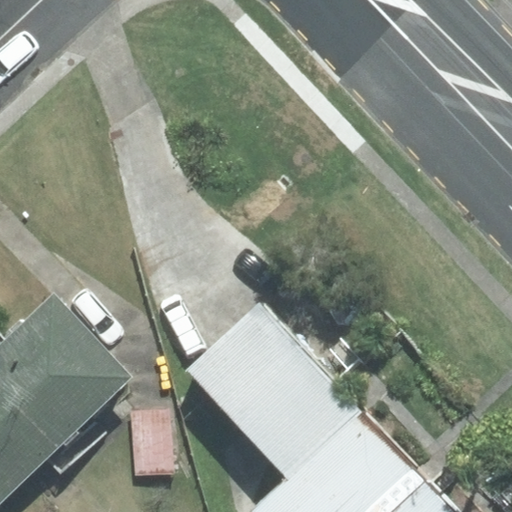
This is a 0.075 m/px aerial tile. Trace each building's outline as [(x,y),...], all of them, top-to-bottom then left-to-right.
[(131,377),(53,295),(5,340),(0,334),(0,500),(46,457),(61,472),(103,432),(89,417),(131,377)] [(288,479),(362,411),(264,301),(189,368),(288,479)] [(170,410),(132,413),(136,474),(174,472),(170,410)] [(255,511),(389,511),(426,478),(362,411),(288,479),(254,511),(255,511)] [(457,511),(426,478),(389,511),(457,511)]
